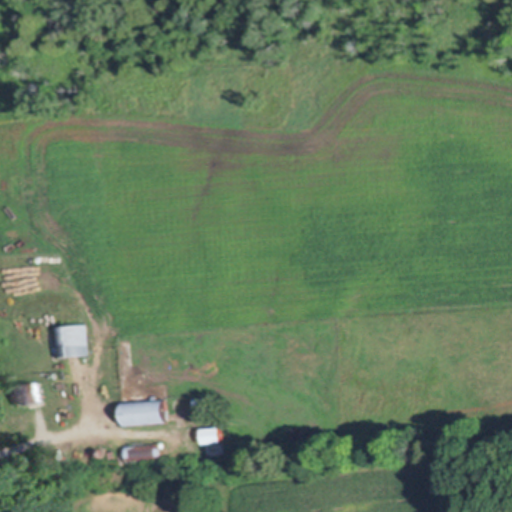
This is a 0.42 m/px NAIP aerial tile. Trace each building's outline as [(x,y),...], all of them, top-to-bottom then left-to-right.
[(41,82),(37,94),(32,92),(37,81),(41,82)] [(45,233),(45,240),(26,239),(26,232),(45,233)] [(91,352),(62,354),(59,324),(88,322),(91,352)] [(44,399),(21,404),(17,385),(40,381),(44,399)] [(209,403),(196,404),(196,397),(209,396),(209,403)] [(171,420),(128,424),(126,400),(169,397),(171,420)] [(213,412),(202,413),(201,406),(213,405),(213,412)] [(225,441),(206,443),(205,428),(224,426),(225,441)] [(166,458),(130,461),(129,444),(165,441),(166,458)] [(106,446),(107,446),(108,447),(109,447),(109,448),(110,448),(110,449),(110,450),(111,451),(110,452),(110,453),(109,454),(109,455),(108,455),(107,455),(107,456),(106,456),(105,456),(104,455),(103,455),(102,454),(102,453),(101,453),(101,452),(101,451),(101,450),(101,449),(102,449),(102,448),(103,447),(104,446),(105,446),(106,446)]
